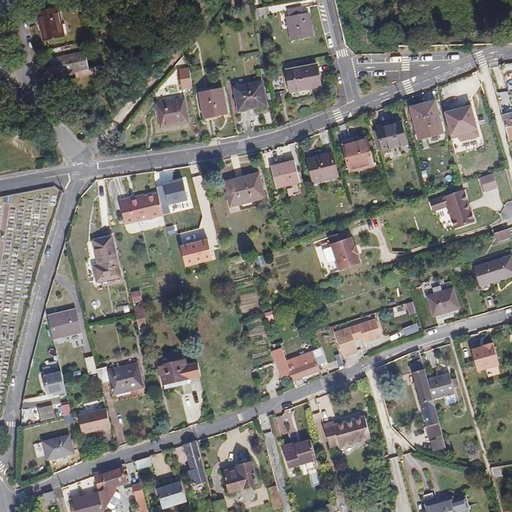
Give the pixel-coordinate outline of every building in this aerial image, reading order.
[(270,14),(269,7),(254,9),(256,17),(270,14)] [(40,24),(43,24),(46,40),(65,36),(58,8),(38,13),(40,24)] [(290,17),(293,16),(304,14),(303,8),(288,11),(290,17)] [(293,16),(290,17),(288,17),(292,41),(314,37),(309,13),(304,14),(293,16)] [(77,54),(50,60),(54,76),(76,71),(78,78),(104,73),(102,65),(81,70),(77,54)] [(198,64),(196,57),(189,59),(190,66),(198,64)] [(290,89),(301,87),(301,91),(322,87),(317,64),(287,70),(290,89)] [(180,70),(183,88),(194,86),(190,68),(180,70)] [(263,83),(235,88),(239,111),(267,106),(263,83)] [(223,89),(200,93),(205,118),(228,114),(223,89)] [(185,99),(157,104),(161,128),(190,123),(185,99)] [(436,100),(411,107),(412,111),(437,105),(436,100)] [(419,139),(444,133),(437,105),(412,111),(419,139)] [(480,136),(471,105),(445,112),(452,139),(459,137),(460,141),(480,136)] [(507,128),(511,126),(511,113),(503,115),(506,124),(507,128)] [(408,152),(406,145),(408,145),(402,122),(378,129),(384,151),(395,148),(397,155),(408,152)] [(368,138),(343,144),(351,172),(375,166),(368,138)] [(333,153),(308,160),(314,183),(339,177),(333,153)] [(295,161),(271,167),(277,188),(301,182),(295,161)] [(259,173),(225,182),(231,206),(266,197),(259,173)] [(498,188),(493,173),(480,178),(484,192),(498,188)] [(187,200),(182,180),(164,185),(169,204),(187,200)] [(441,197),(444,207),(452,229),(472,222),(461,190),(441,197)] [(160,200),(159,193),(145,196),(132,199),(131,197),(120,200),(126,226),(164,216),(160,200)] [(444,207),(441,197),(432,200),(435,210),(444,207)] [(511,233),(511,229),(495,234),(498,242),(511,237),(511,233)] [(99,265),(94,266),(98,282),(122,277),(112,237),(94,241),(99,265)] [(361,263),(352,237),(331,244),(340,270),(361,263)] [(207,240),(181,246),(186,266),(212,259),(207,240)] [(511,255),(476,267),(481,286),(511,276),(511,255)] [(454,273),(440,277),(442,284),(457,280),(454,273)] [(442,286),(434,288),(436,295),(444,292),(442,286)] [(143,303),(140,289),(131,291),(134,305),(143,303)] [(436,295),(428,297),(435,317),(460,308),(454,289),(444,292),(436,295)] [(135,310),(136,314),(139,328),(148,326),(143,308),(135,310)] [(77,309),(48,316),(54,340),(83,333),(77,309)] [(158,310),(149,312),(151,320),(160,318),(158,310)] [(273,311),(265,313),(268,322),(275,319),(273,311)] [(380,325),(377,319),(371,322),(373,328),(380,325)] [(367,341),(383,335),(380,325),(373,328),(371,322),(334,336),(342,358),(360,351),(355,340),(365,336),(367,341)] [(500,365),(494,343),(472,349),(478,371),(500,365)] [(316,357),(323,355),(321,349),(278,365),(283,378),(292,375),(291,371),(317,361),(316,357)] [(318,365),(326,362),(323,355),(316,357),(317,361),(291,371),(292,375),(294,381),(321,371),(318,365)] [(86,359),(91,378),(100,376),(98,370),(95,357),(86,359)] [(186,360),(160,367),(164,386),(173,384),(174,389),(192,385),(186,360)] [(436,437),(443,435),(433,399),(428,380),(422,360),(416,362),(417,365),(413,366),(415,372),(414,372),(428,426),(426,427),(430,439),(436,437)] [(98,370),(100,376),(101,384),(111,381),(115,395),(145,388),(138,364),(109,371),(108,368),(98,370)] [(65,384),(61,370),(44,374),(48,393),(58,391),(59,395),(67,393),(65,384)] [(450,374),(428,380),(433,399),(444,396),(446,404),(448,405),(455,403),(457,401),(453,387),(459,385),(457,379),(452,380),(450,374)] [(39,408),(42,419),(56,416),(53,404),(39,408)] [(74,422),(74,421),(70,408),(64,410),(67,424),(74,422)] [(112,427),(107,408),(79,415),(84,433),(104,428),(104,429),(112,427)] [(334,422),(324,425),(330,448),(340,445),(341,447),(372,438),(365,417),(335,425),(334,422)] [(47,452),(50,451),(52,459),(75,453),(70,435),(44,442),(47,452)] [(443,435),(436,437),(437,439),(430,441),(433,452),(446,448),(443,435)] [(293,444),(293,442),(282,445),(288,467),(317,459),(311,439),(293,444)] [(194,483),(208,480),(208,478),(198,442),(185,446),(192,471),(191,472),(194,483)] [(150,458),(136,462),(138,470),(152,466),(150,458)] [(258,485),(252,463),(237,467),(239,472),(226,476),(230,493),(258,485)] [(494,477),(503,476),(501,466),(493,467),(491,470),(494,477)] [(237,467),(224,470),(226,476),(239,472),(237,467)] [(128,482),(123,468),(103,475),(105,482),(107,489),(119,485),(128,482)] [(120,493),(116,490),(119,485),(107,489),(105,482),(103,475),(102,472),(95,475),(95,477),(97,485),(99,492),(100,493),(102,501),(106,500),(107,505),(111,507),(113,507),(115,506),(121,497),(121,495),(120,493)] [(188,501),(181,482),(158,490),(163,509),(188,501)] [(136,499),(145,497),(141,484),(133,485),(136,499)] [(275,511),(283,510),(277,486),(269,489),(275,511)] [(45,494),(48,506),(58,504),(54,492),(45,494)] [(104,511),(102,501),(100,493),(73,500),(76,511),(104,511)] [(454,501),(453,498),(426,505),(428,511),(464,511),(470,510),(466,497),(454,501)] [(227,511),(224,501),(214,504),(216,511),(227,511)]
